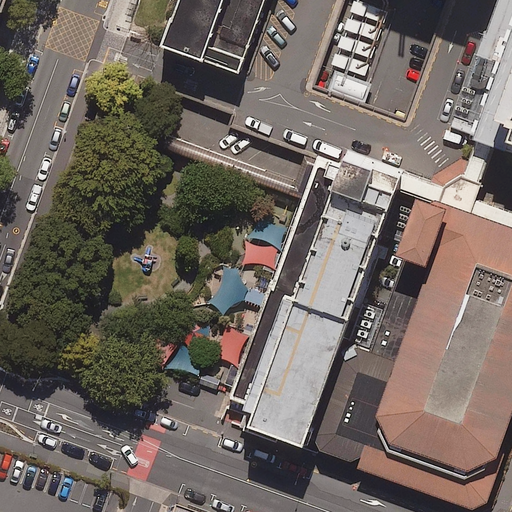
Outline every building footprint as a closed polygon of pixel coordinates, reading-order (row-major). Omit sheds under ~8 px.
[(268,0),(178,0),(163,44),(242,72),(268,0)] [(511,0),(497,0),(453,124),(478,133),(478,135),(494,141),(511,147),(511,0)] [(333,89),(363,99),(369,82),(339,72),(333,89)] [(345,162),(319,153),(304,197),(225,419),(307,447),(404,177),(407,170),(350,149),(345,162)] [(438,198),(425,194),(371,348),(360,344),(347,350),(317,435),(323,452),(475,509),(489,501),(506,455),(503,449),(511,423),(511,222),(463,205),(440,197),(438,198)]
